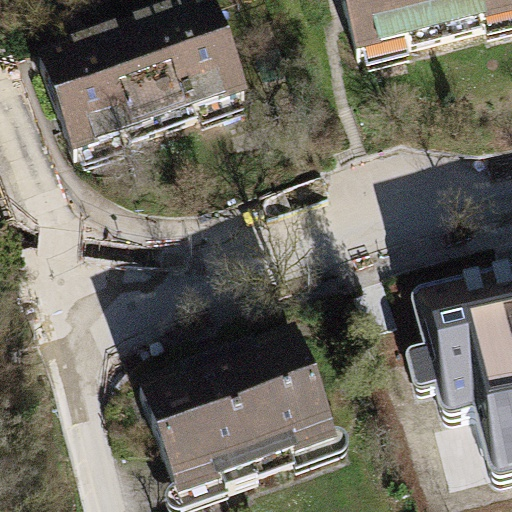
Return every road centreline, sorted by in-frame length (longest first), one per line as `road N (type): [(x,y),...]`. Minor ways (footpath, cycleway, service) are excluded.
road 1 (residential): [(511,184),(54,314)]
road 2 (residential): [(107,511),(54,314)]
road 3 (residential): [(54,314),(30,200),(0,128)]
